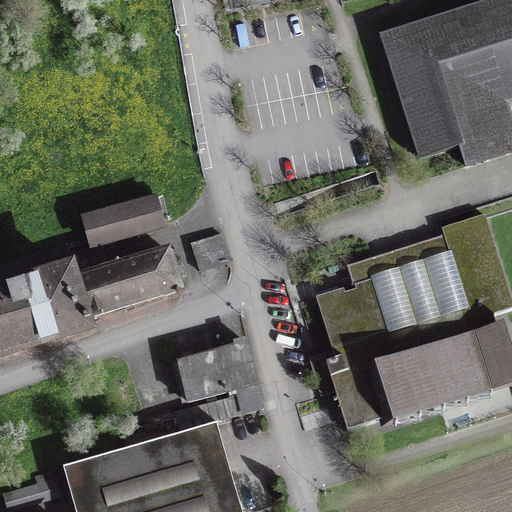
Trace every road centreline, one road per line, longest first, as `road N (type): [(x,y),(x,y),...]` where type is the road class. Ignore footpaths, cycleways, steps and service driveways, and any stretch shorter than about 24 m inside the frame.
road 1 (residential): [(188,0),(219,161),(260,293)]
road 2 (residential): [(0,383),(260,293)]
road 3 (residential): [(260,293),(309,511)]
